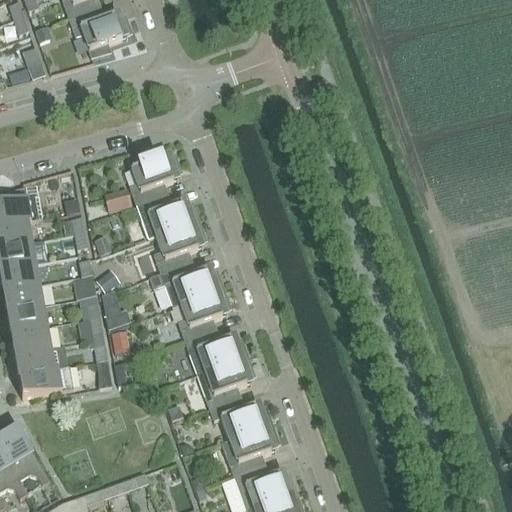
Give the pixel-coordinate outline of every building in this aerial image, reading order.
[(68,0),(70,2),(62,5),(69,24),(94,15),(90,4),(101,0),(68,0)] [(9,10),(14,25),(23,21),(18,7),(9,10)] [(94,15),(69,24),(75,42),(84,41),(91,62),(110,58),(107,49),(126,42),(126,43),(127,43),(126,41),(131,39),(123,21),(120,23),(118,17),(116,18),(117,18),(98,25),(94,15)] [(23,21),(14,25),(19,40),(29,36),(23,21)] [(23,58),(33,84),(45,81),(35,53),(23,58)] [(9,80),(11,88),(19,86),(16,77),(9,80)] [(135,190),(129,192),(136,211),(162,202),(158,191),(177,184),(177,185),(178,185),(176,179),(180,178),(175,160),(170,161),(169,159),(168,160),(150,167),(147,160),(128,165),(131,173),(129,174),(135,190)] [(72,176),(58,178),(61,201),(75,199),(72,176)] [(27,203),(25,194),(6,198),(8,206),(0,207),(0,230),(28,226),(42,224),(38,201),(27,203)] [(65,216),(81,215),(80,201),(64,202),(65,216)] [(156,242),(199,227),(191,209),(187,210),(185,204),(184,205),(184,206),(166,212),(162,202),(136,211),(140,223),(148,245),(156,242)] [(72,224),(74,239),(84,237),(82,222),(72,224)] [(0,252),(32,247),(28,226),(0,230),(0,252)] [(153,260),(160,279),(186,270),(182,259),(201,252),(201,253),(203,253),(201,247),(204,246),(199,227),(156,242),(161,256),(153,260)] [(84,237),(74,239),(77,254),(87,253),(84,237)] [(130,271),(151,266),(146,244),(125,249),(130,271)] [(0,274),(35,268),(32,247),(0,252),(0,274)] [(79,267),(82,282),(92,280),(89,265),(79,267)] [(0,280),(3,296),(39,289),(35,268),(0,274),(0,280)] [(190,280),(186,270),(160,279),(149,283),(153,295),(164,291),(173,314),(181,311),(180,310),(224,294),(215,277),(212,278),(210,272),(208,273),(208,274),(190,280)] [(113,275),(96,285),(102,295),(119,284),(113,275)] [(85,297),(95,295),(92,280),(82,282),(85,297)] [(7,317),(43,311),(39,289),(3,296),(7,317)] [(180,310),(181,311),(185,324),(178,328),(185,347),(210,338),(206,327),(225,320),(226,321),(227,320),(225,315),(228,313),(224,294),(180,310)] [(87,309),(90,324),(100,322),(97,307),(87,309)] [(47,332),(43,311),(7,317),(10,339),(47,332)] [(125,317),(106,323),(108,335),(129,328),(125,317)] [(100,322),(90,324),(92,339),(103,338),(100,322)] [(51,353),(47,332),(10,339),(14,360),(51,353)] [(128,332),(110,335),(114,357),(132,353),(128,332)] [(210,338),(185,347),(191,366),(200,364),(204,377),(205,377),(248,362),(240,344),(236,346),(234,340),(233,340),(233,341),(214,348),(210,338)] [(95,352),(97,367),(107,365),(105,350),(95,352)] [(18,381),(55,374),(54,374),(67,371),(63,351),(51,353),(14,360),(18,381)] [(196,380),(209,415),(235,405),(231,394),(250,388),(250,389),(251,388),(249,382),(253,381),(248,362),(205,377),(204,377),(196,380)] [(100,382),(110,380),(107,365),(97,367),(100,382)] [(126,390),(122,370),(115,371),(118,391),(126,390)] [(22,403),(73,394),(69,371),(67,371),(54,374),(55,374),(18,381),(22,403)] [(221,448),(229,445),(264,433),(273,430),(264,412),(261,414),(258,408),(257,408),(257,409),(239,416),(235,405),(209,415),(213,426),(221,448)] [(221,448),(227,463),(233,482),(259,473),(255,462),(274,455),(275,456),(276,456),(273,450),(277,449),(273,430),(264,433),(229,445),(221,448)] [(17,433),(0,442),(0,453),(19,486),(29,480),(37,482),(42,491),(49,486),(32,457),(17,433)] [(0,453),(0,497),(7,494),(14,495),(19,504),(27,500),(19,486),(0,453)] [(233,482),(244,511),(256,511),(297,497),(288,480),(285,481),(283,476),(282,476),(282,477),(263,483),(259,473),(233,482)] [(125,486),(128,496),(139,491),(136,482),(125,486)] [(125,486),(113,490),(117,500),(128,496),(125,486)] [(84,500),(87,510),(99,506),(95,496),(84,500)] [(300,511),(297,497),(256,511),(300,511)] [(84,500),(73,504),(75,511),(81,511),(87,510),(84,500)]
